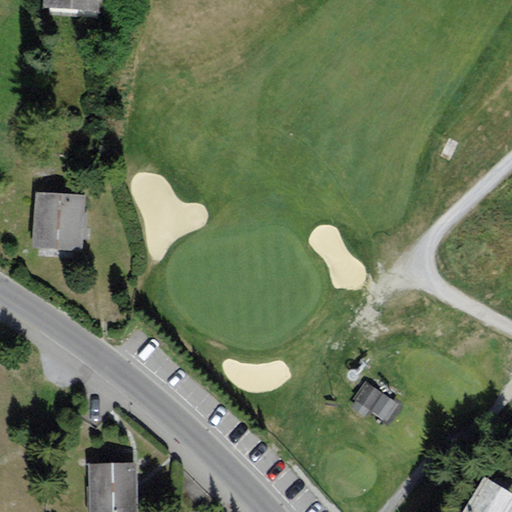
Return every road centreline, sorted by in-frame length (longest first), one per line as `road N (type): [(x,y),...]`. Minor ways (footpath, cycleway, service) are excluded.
road 1 (residential): [(0,292),(161,411),(267,511)]
road 2 (track): [(511,160),(421,245),(415,270),(511,329)]
road 3 (track): [(511,387),(387,511)]
